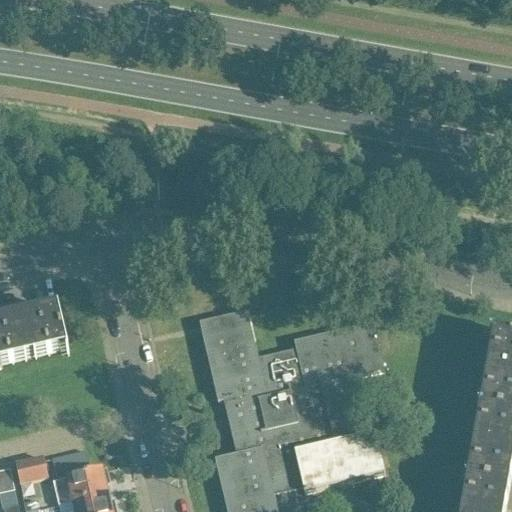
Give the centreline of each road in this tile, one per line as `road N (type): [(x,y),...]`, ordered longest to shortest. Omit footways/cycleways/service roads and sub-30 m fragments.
road 1 (primary): [(0,64),(511,152)]
road 2 (primary): [(511,82),(42,0)]
road 3 (residential): [(511,286),(263,245),(107,248)]
road 4 (residential): [(148,423),(107,248)]
road 5 (residential): [(0,462),(148,423)]
